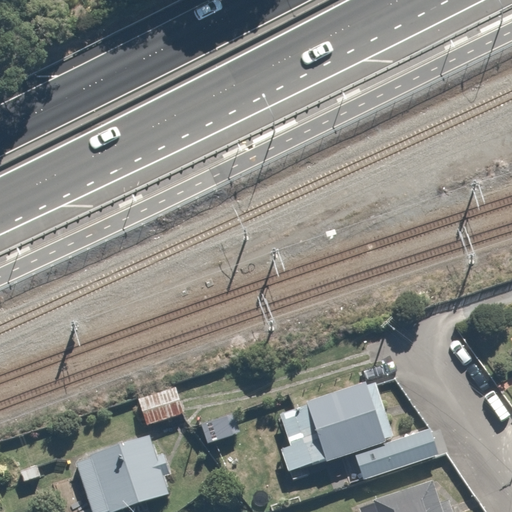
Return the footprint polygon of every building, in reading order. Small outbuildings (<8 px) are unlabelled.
[(283,471),(387,435),(384,426),(405,419),(399,402),(378,409),(366,373),(304,394),(287,400),(289,408),(274,413),(285,443),(275,446),(283,471)] [(174,386),(132,398),(140,425),(182,413),(174,386)] [(387,438),(395,462),(434,450),(427,425),(387,438)] [(112,511),(112,508),(167,489),(162,474),(166,473),(159,451),(155,452),(148,434),(72,461),(90,511),(112,511)] [(451,511),(445,494),(434,498),(427,477),(352,503),(354,511),(451,511)]
